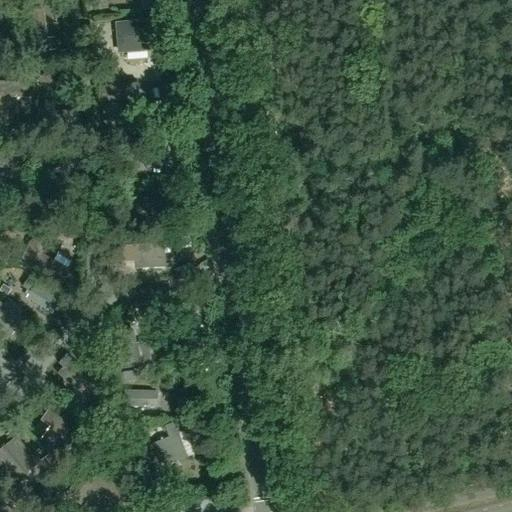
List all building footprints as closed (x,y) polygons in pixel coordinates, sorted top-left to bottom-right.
[(156,0),(141,0),(143,11),(158,9),(156,0)] [(14,1),(0,2),(0,17),(3,34),(18,32),(14,1)] [(163,51),(160,19),(115,24),(118,55),(163,51)] [(100,86),(102,103),(138,100),(137,83),(100,86)] [(51,238),(37,230),(20,263),(62,286),(70,270),(67,268),(70,263),(57,255),(53,261),(41,255),(51,238)] [(120,247),(121,271),(166,268),(164,244),(120,247)] [(10,289),(3,284),(0,288),(0,290),(7,295),(10,289)] [(8,307),(0,301),(0,329),(11,336),(23,317),(18,313),(21,308),(11,301),(8,307)] [(132,330),(114,333),(120,370),(148,366),(144,344),(135,345),(132,330)] [(79,433),(55,417),(39,441),(63,457),(79,433)] [(194,455),(182,426),(175,429),(172,424),(164,427),(168,437),(152,444),(162,468),(194,455)] [(37,464),(15,437),(0,449),(0,469),(13,484),(37,464)] [(45,470),(54,463),(48,455),(39,462),(45,470)] [(128,495),(88,464),(65,494),(80,506),(91,491),(116,510),(128,495)] [(13,511),(0,499),(0,511),(13,511)]
